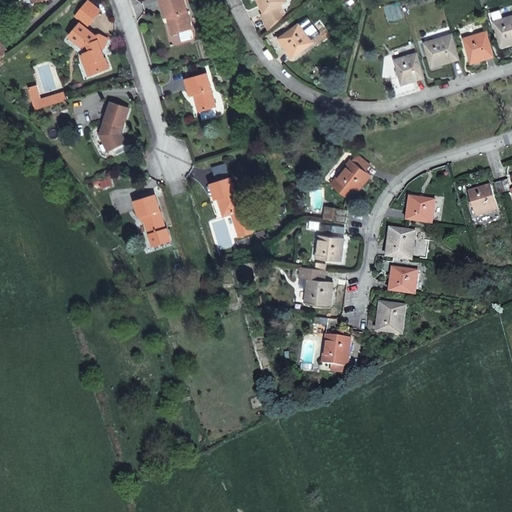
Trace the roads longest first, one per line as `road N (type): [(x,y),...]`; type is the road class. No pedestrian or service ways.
road 1 (residential): [(234,0),(262,50),(301,89),(355,107),(511,68)]
road 2 (residential): [(511,136),(399,182),(375,222),(364,302)]
road 3 (residential): [(118,0),(168,157)]
